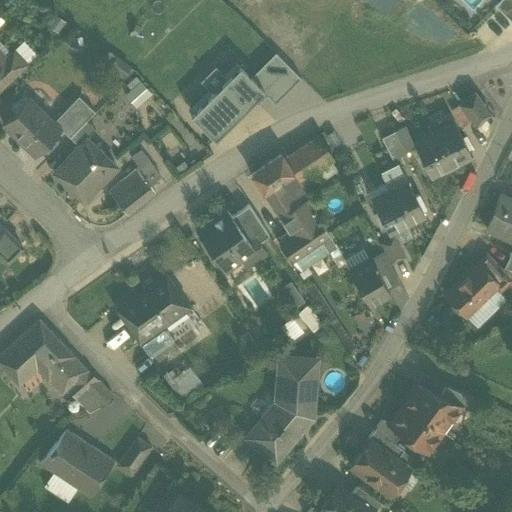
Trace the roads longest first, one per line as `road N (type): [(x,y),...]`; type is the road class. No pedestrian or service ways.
road 1 (residential): [(511,55),(274,135),(91,259)]
road 2 (residential): [(511,112),(374,376),(265,511)]
road 3 (track): [(511,404),(391,348)]
road 4 (residential): [(91,259),(0,168)]
